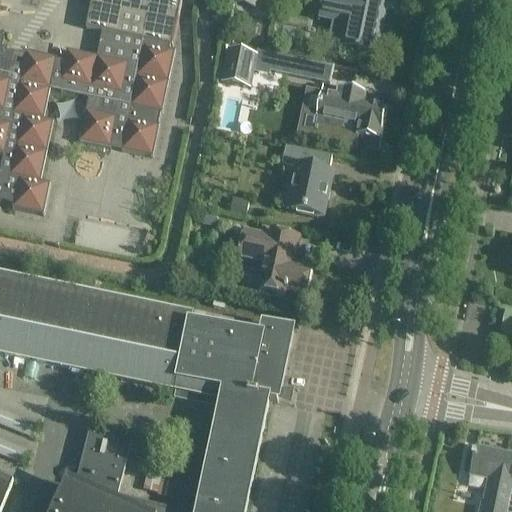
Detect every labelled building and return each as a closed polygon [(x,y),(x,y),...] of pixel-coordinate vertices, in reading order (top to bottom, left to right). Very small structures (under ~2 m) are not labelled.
[(105,37),(102,48),(98,48),(95,61),(65,54),(63,65),(55,64),(55,62),(24,56),(23,59),(6,55),(7,52),(1,50),(3,42),(0,41),(0,159),(2,160),(0,169),(0,205),(12,208),(11,213),(43,220),(49,187),(40,185),(52,126),(43,124),(49,94),(88,102),(85,114),(78,146),(110,153),(110,149),(121,152),(120,155),(152,161),(158,130),(157,129),(160,117),(161,117),(174,55),(168,54),(169,50),(171,50),(181,0),(91,0),(84,33),(105,37)] [(234,0),(233,8),(253,12),(255,0),(234,0)] [(321,0),(317,23),(330,26),(326,47),(375,57),(386,4),(367,0),(321,0)] [(251,94),(257,60),(227,54),(221,88),(251,94)] [(316,122),(312,143),(354,152),(357,140),(365,142),(363,151),(377,154),(382,134),(381,134),(386,112),(362,107),(363,106),(364,97),(341,92),(341,95),(323,91),(322,96),(316,122)] [(331,161),(284,151),(281,168),(294,171),(285,213),(323,221),(333,176),(328,175),(331,161)] [(231,202),(229,216),(246,219),(248,205),(231,202)] [(203,216),(201,228),(214,230),(216,218),(203,216)] [(243,233),(237,263),(262,268),(256,294),(285,300),(286,297),(305,302),(312,273),(293,269),(299,241),(268,234),(267,239),(243,233)] [(0,359),(67,374),(67,378),(79,381),(80,376),(84,377),(83,381),(92,383),(93,379),(219,406),(196,511),(172,511),(117,498),(131,444),(89,432),(75,488),(68,485),(55,511),(248,511),(255,482),(274,391),(280,392),(291,338),(261,331),(259,341),(255,340),(238,337),(190,327),(192,319),(0,278),(0,359)] [(511,353),(511,314),(505,313),(500,335),(511,337),(511,352),(511,354),(511,353)] [(511,511),(511,458),(476,451),(470,478),(488,481),(481,511),(511,511)] [(0,510),(11,484),(0,479),(0,510)]
